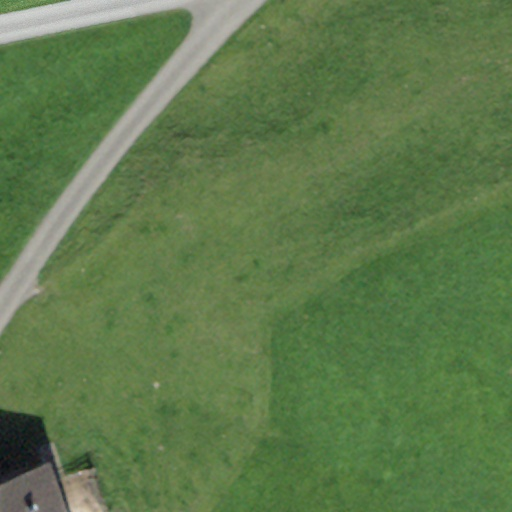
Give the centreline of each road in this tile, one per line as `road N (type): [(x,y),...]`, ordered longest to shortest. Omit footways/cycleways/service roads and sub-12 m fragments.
road 1 (track): [(0,318),(241,0)]
road 2 (unclassified): [(214,0),(0,42)]
